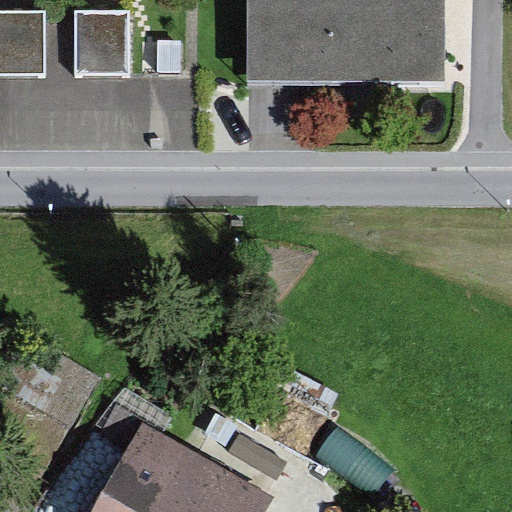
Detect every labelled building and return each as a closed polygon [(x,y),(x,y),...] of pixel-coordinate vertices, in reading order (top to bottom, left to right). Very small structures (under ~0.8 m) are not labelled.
[(444,93),(443,0),(245,0),(246,93),(444,93)] [(44,20),(0,21),(0,84),(46,84),(44,20)] [(123,23),(69,24),(71,87),(124,86),(123,23)] [(24,373),(0,424),(0,465),(44,486),(83,400),(24,373)] [(259,511),(264,504),(139,438),(99,511),(259,511)]
